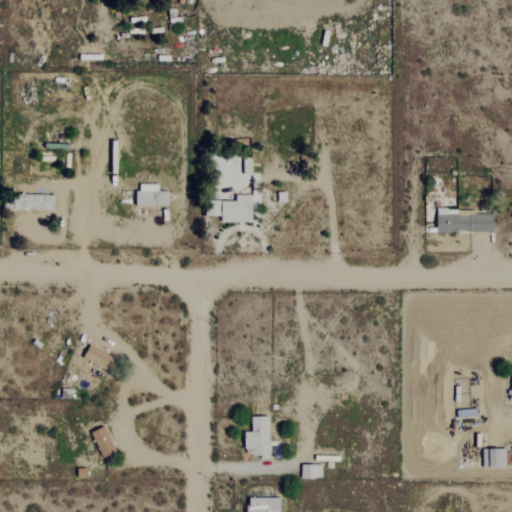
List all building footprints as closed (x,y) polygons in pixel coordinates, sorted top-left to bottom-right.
[(169,206),(169,192),(159,191),(159,184),(137,184),(137,206),(169,206)] [(493,231),(493,211),(437,212),(437,232),(493,231)] [(83,358),(107,371),(114,358),(90,345),(83,358)] [(246,457),(270,456),(269,416),(252,417),(252,432),(245,432),(246,457)] [(101,458),(115,453),(105,426),(91,432),(101,458)] [(505,449),(483,449),(483,467),(506,467),(505,449)] [(302,478),(322,478),(322,464),(301,464),(302,478)] [(247,511),(280,511),(280,498),(248,498),(247,511)]
